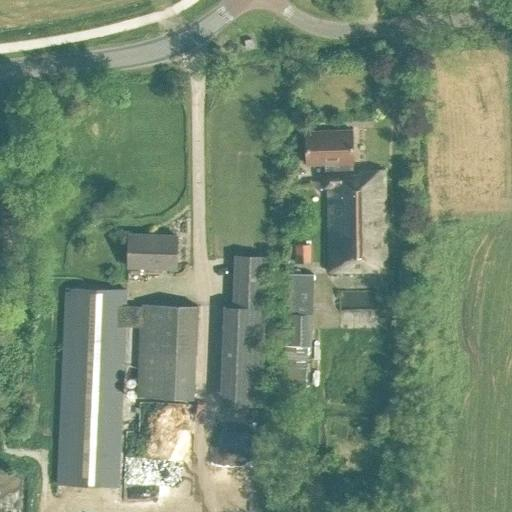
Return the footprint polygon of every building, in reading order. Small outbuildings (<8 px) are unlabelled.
[(384,169),(364,170),(353,170),(353,162),(352,129),(306,131),(307,164),(325,163),(325,171),(323,171),(323,187),(327,187),(328,272),(386,271),(384,169)] [(129,234),(128,266),(176,268),(177,236),(129,234)] [(296,262),(310,262),(310,244),(296,244),(296,262)] [(220,303),(218,403),(253,404),(254,354),(251,354),(251,325),(263,325),(264,252),(231,252),(230,304),(220,303)] [(289,273),(286,345),(310,346),(313,274),(289,273)] [(63,337),(57,483),(119,485),(125,337),(125,326),(141,327),(141,337),(139,394),(195,397),(197,337),(199,305),(142,303),(142,306),(127,305),(127,290),(66,288),(63,337)] [(307,347),(287,346),(283,346),(281,389),(305,390),(307,347)]
